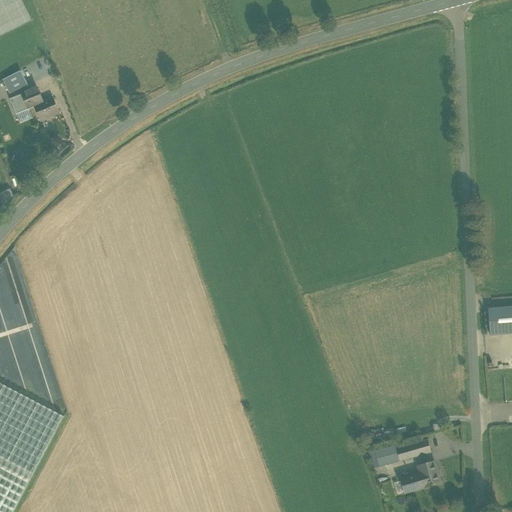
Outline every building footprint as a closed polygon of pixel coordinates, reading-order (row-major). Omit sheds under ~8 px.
[(0,0),(0,38),(30,24),(18,0),(0,0)] [(20,71),(1,78),(7,92),(26,85),(20,71)] [(38,89),(25,94),(28,100),(25,101),(28,109),(33,106),(44,102),(38,89)] [(44,102),(33,106),(40,122),(60,113),(53,98),(44,102)] [(10,189),(0,194),(0,199),(4,207),(13,196),(10,189)] [(511,307),(488,310),(490,335),(511,333),(511,307)] [(0,383),(0,511),(13,511),(63,417),(0,383)] [(380,454),(372,456),(376,468),(383,466),(380,454)] [(434,462),(418,467),(420,475),(424,488),(424,489),(440,484),(434,462)] [(420,475),(401,480),(405,493),(424,488),(420,475)]
